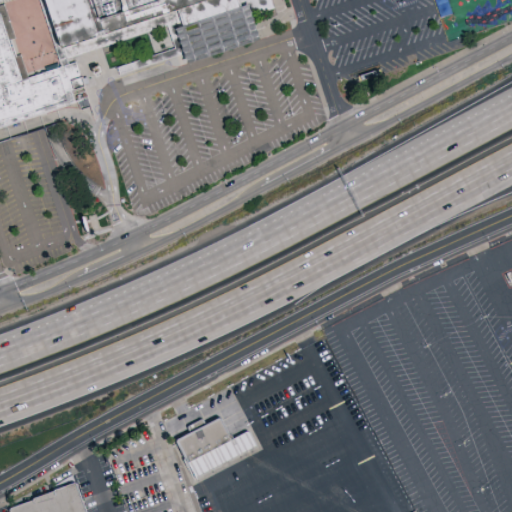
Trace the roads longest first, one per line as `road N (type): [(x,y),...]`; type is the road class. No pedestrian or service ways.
road 1 (tertiary): [(0,486),(511,220)]
road 2 (motorway): [(511,109),(193,276),(0,355)]
road 3 (tertiary): [(341,127),(132,237),(1,293)]
road 4 (motorway): [(0,401),(147,344),(338,251)]
road 5 (motorway): [(338,251),(511,158)]
road 6 (tertiary): [(511,34),(341,127)]
road 7 (tertiary): [(348,146),(511,55)]
road 8 (motorway): [(338,251),(511,183)]
road 9 (tertiary): [(138,252),(264,191)]
